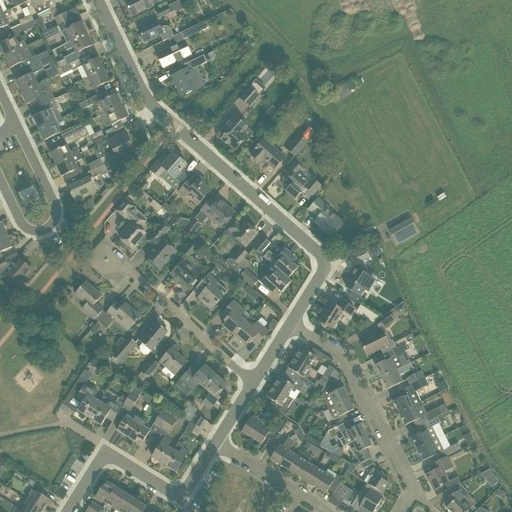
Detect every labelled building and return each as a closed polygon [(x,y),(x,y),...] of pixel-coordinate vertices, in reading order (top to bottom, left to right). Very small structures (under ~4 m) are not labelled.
[(0,0),(0,14),(9,10),(6,11),(0,0)] [(38,15),(50,9),(45,0),(29,0),(34,9),(35,8),(38,15)] [(45,0),(50,9),(58,26),(71,20),(67,12),(60,16),(55,6),(56,6),(55,4),(53,0),(45,0)] [(127,0),(125,1),(132,16),(141,12),(152,6),(159,3),(157,0),(127,0)] [(167,6),(155,12),(158,19),(170,13),(177,9),(174,3),(167,6)] [(0,14),(0,28),(8,25),(5,19),(12,16),(9,10),(0,14)] [(19,21),(21,26),(33,20),(28,10),(25,12),(27,17),(19,21)] [(34,21),(36,26),(40,34),(42,33),(42,34),(47,31),(40,18),(34,21)] [(21,26),(24,32),(36,26),(34,21),(33,20),(21,26)] [(61,39),(64,45),(86,34),(81,23),(74,26),(71,20),(58,26),(62,32),(65,30),(68,36),(61,39)] [(147,24),(138,28),(141,36),(140,38),(142,42),(144,41),(145,43),(154,39),(160,36),(163,41),(173,36),(170,30),(169,28),(167,27),(164,27),(162,27),(160,28),(156,20),(147,24)] [(178,34),(181,41),(208,28),(205,21),(178,34)] [(54,64),(57,70),(89,55),(86,48),(92,46),(86,34),(64,45),(67,51),(73,47),(76,54),(54,64)] [(0,45),(0,48),(4,57),(26,47),(24,41),(17,44),(14,38),(0,45)] [(174,62),(177,68),(181,66),(186,64),(183,58),(189,55),(183,42),(157,55),(163,67),(174,62)] [(17,65),(20,72),(34,65),(30,58),(32,57),(29,52),(26,47),(4,57),(10,69),(17,65)] [(47,50),(36,56),(38,60),(49,54),(47,50)] [(16,82),(21,93),(37,86),(32,74),(42,69),(41,68),(50,64),(56,77),(59,75),(57,70),(54,64),(50,56),(39,62),(39,63),(34,65),(20,72),(23,78),(16,82)] [(194,60),(189,62),(193,69),(195,68),(197,67),(207,63),(204,57),(203,56),(194,60)] [(79,60),(57,70),(59,75),(60,76),(72,70),(72,71),(78,69),(83,80),(104,70),(98,59),(93,61),(83,66),(79,60)] [(181,72),(172,76),(181,96),(204,85),(199,76),(197,71),(191,73),(189,68),(183,71),(181,72)] [(91,83),(94,89),(109,82),(104,70),(83,80),(85,86),(91,83)] [(68,75),(62,78),(66,88),(72,85),(68,75)] [(37,86),(21,93),(27,105),(32,102),(35,109),(54,99),(45,82),(37,86)] [(262,90),(253,82),(239,98),(249,107),(259,97),(257,95),(262,90)] [(71,100),(74,107),(86,101),(83,95),(71,100)] [(86,101),(74,107),(77,112),(100,101),(97,95),(86,101)] [(96,111),(95,112),(98,117),(101,116),(105,114),(121,106),(119,101),(120,101),(118,95),(116,96),(116,95),(101,102),(103,108),(96,111)] [(36,124),(39,129),(62,118),(61,118),(54,121),(50,113),(59,109),(54,99),(34,109),(33,109),(37,116),(33,118),(34,119),(32,119),(35,125),(36,124)] [(105,114),(114,132),(124,127),(121,121),(127,118),(121,106),(105,114)] [(228,144),(235,150),(246,138),(242,134),(247,128),(234,116),(222,128),(227,132),(221,140),(227,145),(228,144)] [(39,129),(44,141),(60,133),(57,127),(61,125),(62,126),(64,125),(65,123),(64,121),(62,120),(62,118),(39,129)] [(60,133),(63,139),(85,129),(83,125),(82,123),(72,128),(70,128),(60,133)] [(309,126),(303,134),(308,139),(315,132),(309,126)] [(63,139),(66,145),(88,135),(85,129),(63,139)] [(91,135),(89,136),(92,142),(92,143),(106,136),(104,137),(101,130),(91,135)] [(100,159),(102,165),(104,164),(107,163),(104,158),(106,157),(107,159),(115,155),(115,156),(132,147),(125,133),(109,141),(106,136),(92,143),(94,147),(98,154),(97,154),(100,159)] [(286,150),(294,157),(307,142),(299,135),(286,150)] [(264,161),(274,170),(284,158),(263,140),(253,151),(254,152),(251,156),(260,164),(264,161)] [(87,145),(81,148),(81,150),(83,152),(94,147),(92,143),(92,142),(89,144),(87,145)] [(51,154),(56,165),(80,154),(77,148),(69,152),(66,146),(51,154)] [(56,165),(62,177),(77,169),(74,163),(83,159),(80,154),(56,165)] [(150,171),(160,180),(165,174),(164,173),(166,171),(174,178),(186,165),(173,154),(169,159),(164,155),(150,171)] [(88,165),(90,170),(102,165),(100,159),(88,165)] [(301,194),(308,201),(321,186),(315,181),(311,186),(297,174),(301,168),(294,162),(285,172),(288,175),(287,176),(282,177),(282,182),(285,185),(289,184),(291,185),(285,191),(295,200),(301,194)] [(89,171),(92,178),(107,171),(106,170),(105,166),(104,164),(102,165),(90,170),(89,171)] [(71,195),(75,202),(95,192),(89,178),(68,188),(70,193),(71,195)] [(187,195),(198,205),(210,191),(200,182),(203,180),(200,178),(196,182),(191,178),(179,192),(185,197),(187,195)] [(144,181),(139,187),(141,189),(144,191),(149,186),(144,181)] [(121,204),(116,210),(123,217),(125,219),(126,218),(131,223),(119,237),(132,248),(137,243),(142,247),(147,241),(148,240),(145,234),(139,229),(145,222),(138,216),(140,213),(134,208),(135,208),(133,206),(126,199),(121,204)] [(314,223),(332,238),(343,225),(330,213),(331,211),(317,199),(308,210),(318,218),(314,223)] [(201,210),(221,228),(234,213),(219,200),(215,204),(210,200),(201,210)] [(170,215),(174,210),(166,202),(162,207),(170,215)] [(185,228),(193,235),(202,225),(194,218),(185,228)] [(411,218),(388,230),(397,246),(419,233),(411,218)] [(154,266),(159,270),(166,262),(164,261),(174,250),(163,240),(163,241),(160,238),(170,227),(164,221),(148,240),(147,241),(156,248),(146,259),(149,261),(148,262),(154,267),(154,266)] [(233,236),(245,247),(257,234),(245,223),(241,227),(236,222),(231,228),(236,233),(233,236)] [(0,238),(0,252),(11,247),(6,236),(0,238)] [(253,248),(260,255),(270,243),(263,237),(253,248)] [(171,275),(187,289),(199,275),(193,270),(199,263),(192,256),(191,257),(190,256),(198,246),(193,241),(182,252),(184,254),(178,261),(180,263),(171,275)] [(378,244),(367,249),(370,257),(381,253),(378,244)] [(294,246),(289,252),(293,254),(298,249),(294,246)] [(279,261),(274,267),(277,270),(291,282),(288,279),(298,268),(293,263),(297,259),(285,248),(278,256),(276,258),(279,261)] [(232,259),(238,265),(247,254),(241,249),(232,259)] [(370,259),(366,250),(351,257),(355,266),(347,280),(350,281),(346,288),(361,297),(365,290),(367,292),(374,281),(371,279),(372,278),(370,277),(365,274),(367,271),(363,262),(370,259)] [(0,269),(8,266),(7,264),(10,263),(19,258),(17,253),(0,261),(0,269)] [(8,275),(19,285),(32,271),(20,261),(8,275)] [(221,262),(216,267),(223,273),(228,268),(221,262)] [(239,276),(252,287),(258,281),(245,269),(239,276)] [(260,283),(272,293),(276,289),(281,293),(291,282),(277,270),(273,275),(270,272),(260,283)] [(198,298),(211,310),(223,296),(213,288),(217,283),(208,275),(196,288),(202,293),(198,298)] [(95,319),(98,322),(106,314),(95,304),(101,296),(85,282),(74,294),(86,304),(82,309),(94,320),(95,319)] [(242,291),(246,295),(252,289),(248,285),(242,291)] [(223,326),(234,336),(246,322),(240,316),(244,311),(233,301),(224,311),(229,316),(224,321),(226,323),(223,326)] [(319,321),(331,329),(342,311),(350,316),(354,309),(341,301),(338,308),(329,302),(321,314),(323,315),(319,321)] [(98,322),(102,325),(106,329),(115,320),(127,331),(133,324),(140,317),(125,304),(121,308),(115,303),(109,310),(106,314),(98,322)] [(360,305),(356,312),(372,323),(379,317),(360,305)] [(388,313),(375,323),(380,329),(384,326),(393,319),(388,313)] [(234,336),(245,345),(248,342),(249,344),(254,338),(259,342),(268,332),(251,317),(246,322),(234,336)] [(269,330),(273,332),(278,323),(272,320),(269,326),(269,330)] [(144,354),(148,354),(167,333),(156,323),(146,335),(143,333),(137,340),(142,344),(140,347),(140,351),(144,354)] [(91,330),(85,337),(89,340),(94,333),(91,330)] [(381,331),(360,342),(367,356),(376,351),(380,349),(383,354),(383,355),(399,347),(396,342),(394,343),(392,340),(391,341),(387,333),(383,335),(381,331)] [(412,334),(405,338),(407,343),(414,339),(412,334)] [(115,345),(119,348),(120,349),(126,342),(122,337),(115,345)] [(113,356),(119,362),(136,343),(130,338),(126,342),(120,349),(119,348),(113,356)] [(375,365),(381,378),(397,370),(402,367),(398,358),(406,354),(405,352),(409,350),(406,343),(399,347),(383,355),(383,354),(380,356),(383,362),(375,365)] [(160,362),(175,375),(186,362),(176,354),(178,351),(174,347),(160,362)] [(294,358),(310,368),(315,359),(321,363),(325,356),(313,348),(309,354),(300,348),(294,358)] [(308,389),(312,391),(316,386),(307,380),(309,376),(306,373),(310,368),(294,358),(287,368),(297,374),(294,379),(288,375),(288,376),(308,389)] [(143,377),(146,379),(158,365),(152,360),(138,376),(141,379),(143,377)] [(179,381),(191,392),(198,383),(204,389),(216,376),(205,366),(197,375),(190,369),(179,381)] [(322,376),(328,380),(329,378),(335,370),(329,366),(322,376)] [(381,378),(387,390),(403,382),(397,370),(381,378)] [(407,379),(410,386),(424,379),(421,372),(407,379)] [(216,376),(204,389),(210,394),(207,397),(209,399),(204,404),(210,409),(213,406),(219,411),(219,410),(223,407),(226,403),(220,399),(218,396),(222,391),(227,386),(216,376)] [(278,377),(272,387),(275,388),(288,397),(291,391),(294,393),(295,390),(298,392),(299,393),(299,392),(304,395),(308,389),(288,376),(291,378),(288,383),(281,378),(278,377)] [(77,411),(89,418),(100,401),(94,398),(98,391),(86,384),(86,382),(79,378),(69,394),(76,399),(78,396),(84,400),(77,411)] [(325,403),(328,409),(348,399),(342,388),(339,390),(336,384),(329,378),(328,380),(321,391),(323,393),(318,400),(323,404),(325,403)] [(424,379),(410,386),(413,392),(414,393),(415,392),(428,386),(424,379)] [(124,405),(131,410),(142,392),(134,387),(134,388),(130,394),(124,405)] [(277,412),(285,417),(289,411),(287,410),(293,400),(272,387),(266,397),(276,404),(273,408),(269,406),(277,412)] [(401,397),(393,401),(399,413),(421,402),(415,392),(414,393),(413,392),(408,394),(401,397)] [(295,399),(294,401),(309,410),(314,402),(311,400),(309,403),(307,402),(306,404),(303,402),(296,398),(295,399)] [(100,401),(89,418),(101,426),(106,417),(108,415),(115,419),(118,413),(122,407),(110,399),(106,405),(100,401)] [(338,418),(340,423),(351,418),(348,413),(353,410),(348,399),(328,409),(333,420),(338,418)] [(421,402),(399,413),(405,426),(414,421),(420,418),(420,417),(424,415),(426,414),(421,402)] [(266,405),(261,414),(265,416),(270,408),(266,405)] [(154,424),(161,428),(172,410),(165,406),(154,424)] [(426,414),(424,415),(428,422),(437,417),(442,415),(438,408),(426,414)] [(450,410),(453,416),(459,413),(456,408),(450,410)] [(190,422),(201,429),(206,422),(186,409),(181,416),(180,416),(181,416),(190,422)] [(161,428),(168,433),(175,422),(176,423),(181,416),(180,416),(172,410),(161,428)] [(250,418),(241,432),(251,438),(260,424),(265,416),(261,414),(260,412),(256,418),(254,416),(252,419),(250,418)] [(117,431),(129,438),(141,418),(135,415),(131,420),(125,417),(117,431)] [(410,437),(417,449),(438,439),(432,427),(440,423),(437,417),(428,422),(425,423),(428,428),(410,437)] [(129,438),(140,445),(149,431),(144,428),(147,422),(141,418),(129,438)] [(339,440),(343,447),(352,442),(366,435),(360,424),(355,427),(352,420),(337,427),(343,438),(339,440)] [(186,429),(197,436),(201,429),(190,422),(186,429)] [(304,434),(307,435),(311,430),(301,423),(299,426),(304,434)] [(251,438),(261,445),(270,430),(260,424),(251,438)] [(280,465),(289,451),(297,438),(302,435),(299,430),(294,433),(295,435),(288,440),(286,439),(282,446),(274,442),(268,451),(273,454),(270,459),(280,465)] [(317,434),(314,440),(319,443),(322,438),(317,434)] [(322,442),(319,446),(330,453),(333,451),(332,447),(325,435),(322,442)] [(358,458),(360,463),(371,458),(368,452),(368,453),(366,449),(371,446),(366,435),(352,442),(355,448),(351,450),(356,459),(358,458)] [(152,458),(164,465),(173,451),(167,447),(171,442),(164,438),(152,458)] [(417,449),(423,462),(444,451),(438,439),(417,449)] [(164,465),(176,472),(188,453),(183,449),(185,446),(178,442),(173,451),(164,465)] [(445,450),(448,456),(453,454),(461,450),(458,443),(445,450)] [(308,449),(318,455),(321,451),(311,445),(308,449)] [(470,452),(473,458),(480,454),(477,448),(470,452)] [(461,450),(453,454),(455,459),(464,455),(461,450)] [(280,465),(288,471),(298,456),(289,451),(280,465)] [(288,471),(298,477),(308,462),(298,456),(288,471)] [(436,470),(426,475),(433,490),(445,485),(448,490),(459,484),(461,483),(458,477),(448,482),(444,474),(443,472),(453,467),(450,461),(448,456),(432,464),(436,470)] [(356,465),(359,471),(374,464),(371,458),(360,463),(356,465)] [(298,477),(307,482),(316,468),(308,462),(298,477)] [(184,463),(179,470),(184,473),(189,466),(184,463)] [(307,482),(317,489),(326,474),(316,468),(307,482)] [(367,485),(382,494),(389,484),(383,480),(385,476),(372,468),(364,482),(368,484),(367,485)] [(489,469),(481,474),(483,478),(491,474),(489,469)] [(16,472),(14,476),(21,480),(23,476),(16,472)] [(326,474),(317,489),(325,494),(328,490),(333,493),(339,483),(342,479),(336,476),(334,479),(326,474)] [(105,504),(117,485),(113,482),(111,485),(105,481),(95,497),(105,504)] [(333,493),(338,497),(344,487),(339,483),(333,493)] [(448,490),(445,491),(449,499),(450,499),(452,502),(446,508),(450,511),(467,511),(470,509),(462,500),(468,493),(459,484),(448,490)] [(105,504),(115,510),(126,494),(120,490),(122,488),(117,485),(105,504)] [(360,496),(380,508),(384,501),(380,498),(382,494),(367,485),(363,491),(360,496)] [(338,497),(344,500),(350,490),(344,487),(338,497)] [(27,500),(43,511),(47,505),(49,507),(52,502),(37,492),(34,498),(30,496),(27,500)] [(115,510),(117,511),(128,511),(137,498),(133,495),(131,498),(126,494),(115,510)] [(143,511),(146,507),(141,503),(142,501),(137,498),(128,511),(143,511)] [(353,508),(353,509),(356,511),(358,511),(377,511),(380,508),(364,499),(361,504),(357,501),(353,508)] [(24,511),(42,511),(43,511),(27,500),(24,505),(27,508),(24,511)] [(85,511),(100,511),(102,509),(92,502),(85,511)]
